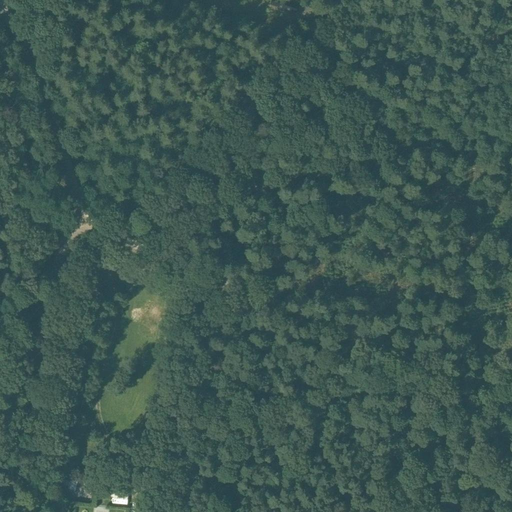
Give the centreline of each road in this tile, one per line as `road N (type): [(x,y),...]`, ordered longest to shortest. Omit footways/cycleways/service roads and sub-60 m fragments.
road 1 (unknown): [(0,30),(73,218),(511,389)]
road 2 (unclassified): [(511,406),(207,289),(87,234),(73,218)]
road 3 (track): [(73,218),(164,218),(341,163),(511,128)]
road 4 (unknown): [(179,511),(213,276)]
road 5 (unclassified): [(73,218),(36,61),(0,6)]
road 6 (track): [(313,0),(511,95)]
road 7 (unclassified): [(28,356),(73,218)]
